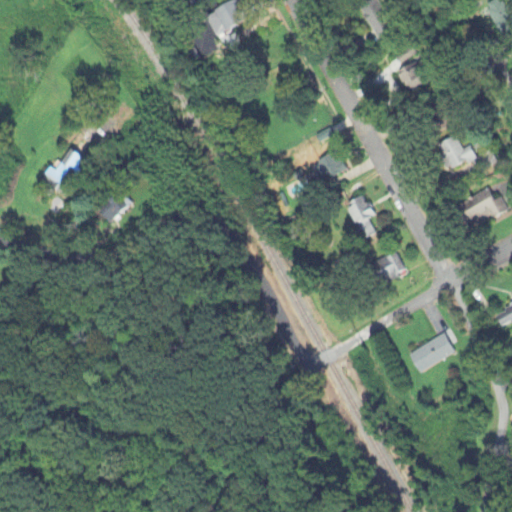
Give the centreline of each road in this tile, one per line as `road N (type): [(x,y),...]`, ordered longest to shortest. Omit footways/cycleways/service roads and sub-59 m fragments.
road 1 (residential): [(483,511),(502,429),(498,379),(289,0)]
road 2 (residential): [(0,229),(26,249),(91,260),(179,217),(208,220),(225,234),(304,368),(370,330)]
road 3 (residential): [(370,330),(511,245)]
